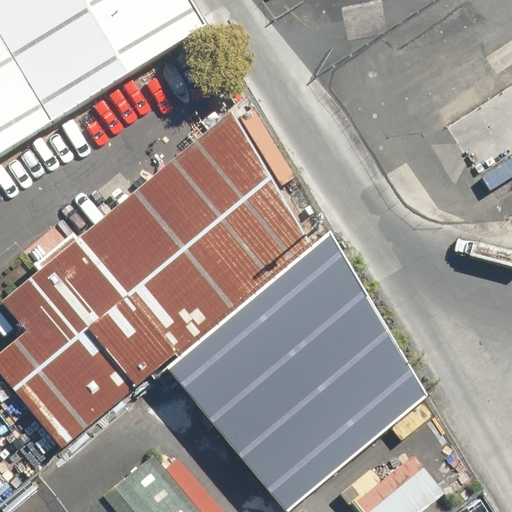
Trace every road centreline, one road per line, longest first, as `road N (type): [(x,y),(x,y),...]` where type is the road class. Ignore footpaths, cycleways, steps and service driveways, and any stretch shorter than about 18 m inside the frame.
road 1 (unknown): [(281,84),(412,294)]
road 2 (unknown): [(281,84),(497,0)]
road 3 (unknown): [(412,294),(511,455)]
road 4 (unknown): [(0,221),(132,146)]
